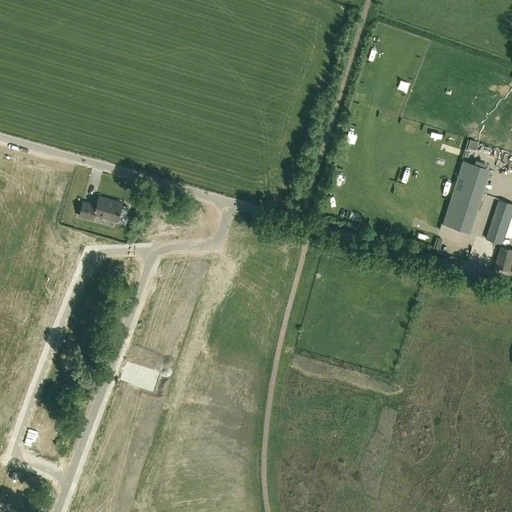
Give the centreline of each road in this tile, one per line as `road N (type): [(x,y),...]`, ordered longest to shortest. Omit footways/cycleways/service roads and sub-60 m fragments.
road 1 (residential): [(69,476),(14,454),(82,265),(97,256),(152,255)]
road 2 (unclassified): [(511,281),(230,202)]
road 3 (unclassified): [(230,202),(0,137)]
road 4 (residential): [(152,255),(69,476)]
